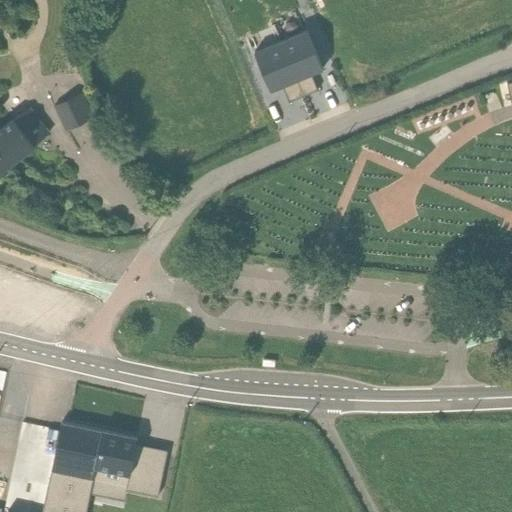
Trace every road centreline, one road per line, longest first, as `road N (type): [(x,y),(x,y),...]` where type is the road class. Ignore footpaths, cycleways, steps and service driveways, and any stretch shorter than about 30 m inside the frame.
road 1 (residential): [(511,61),(410,94),(196,195),(121,289),(79,360)]
road 2 (secondary): [(79,360),(263,393),(511,397)]
